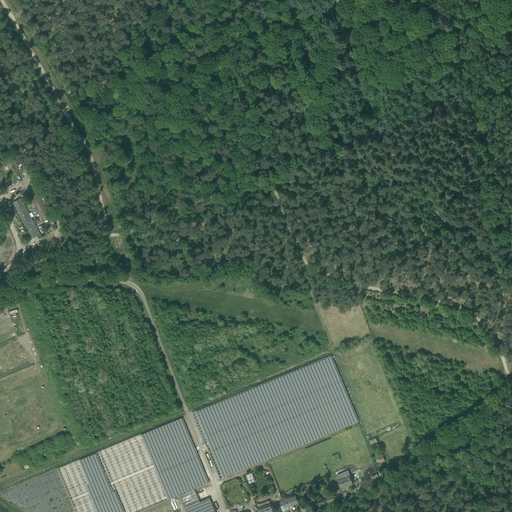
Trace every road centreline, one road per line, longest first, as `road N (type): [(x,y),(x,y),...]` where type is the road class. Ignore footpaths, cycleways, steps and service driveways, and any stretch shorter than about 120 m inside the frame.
road 1 (track): [(442,511),(505,376),(495,343),(459,307),(311,269),(273,185)]
road 2 (unclassified): [(221,511),(138,291),(120,281),(0,279)]
road 3 (track): [(109,235),(89,152),(1,0)]
road 4 (track): [(491,232),(471,100),(379,129)]
road 5 (unclassified): [(511,429),(450,436),(387,478),(305,511)]
road 6 (track): [(273,185),(188,202),(109,235)]
road 7 (track): [(336,0),(379,129)]
road 8 (track): [(273,185),(283,170),(379,129)]
